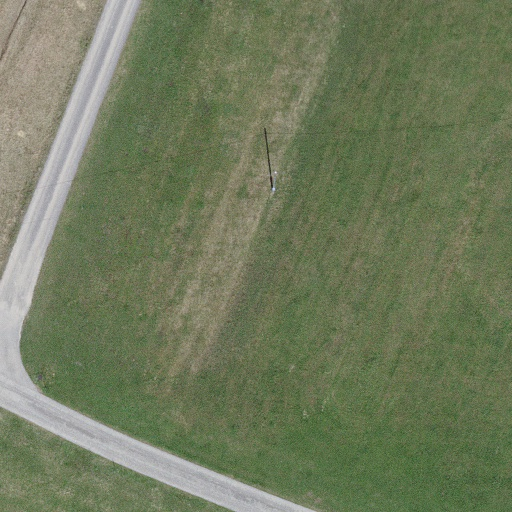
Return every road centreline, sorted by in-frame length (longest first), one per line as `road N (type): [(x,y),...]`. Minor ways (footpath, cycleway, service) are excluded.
road 1 (track): [(0,311),(124,0)]
road 2 (track): [(281,511),(0,397)]
